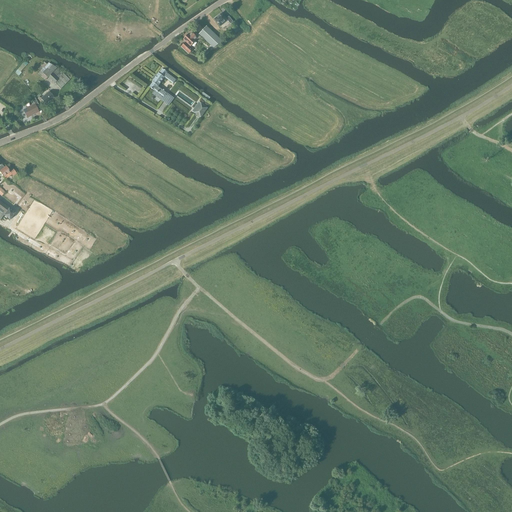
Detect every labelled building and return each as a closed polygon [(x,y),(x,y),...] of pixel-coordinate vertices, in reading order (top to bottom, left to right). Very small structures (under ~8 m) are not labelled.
[(222,13),(215,19),(220,26),(227,20),(230,24),(233,22),(229,16),(226,18),(222,13)] [(223,41),(207,26),(199,34),(214,48),(223,41)] [(191,46),(196,41),(198,39),(202,38),(197,33),(195,35),(191,32),(188,36),(187,36),(184,39),(191,46)] [(190,48),(185,43),(182,46),(181,47),(188,54),(189,53),(192,49),(190,48)] [(40,76),(45,80),(48,77),(48,78),(49,77),(59,87),(61,85),(63,86),(66,82),(69,79),(57,68),(49,63),(47,65),(44,62),(41,66),(43,68),(40,71),(38,74),(40,76)] [(162,68),(149,87),(151,88),(152,89),(154,90),(153,92),(165,101),(170,95),(167,93),(167,92),(158,86),(165,77),(174,83),(177,79),(168,73),(168,72),(165,70),(166,70),(165,70),(162,68)] [(43,97),(41,95),(42,95),(38,91),(34,94),(38,98),(40,103),(43,101),(46,105),(54,98),(49,92),(43,97)] [(23,110),(27,118),(39,112),(37,109),(40,108),(35,98),(32,100),(34,104),(23,110)] [(201,103),(194,113),(201,117),(208,108),(201,103)] [(3,166),(0,168),(0,171),(4,177),(10,173),(10,172),(6,167),(5,168),(3,166)] [(0,219),(0,220),(4,215),(10,220),(15,213),(9,209),(9,208),(0,200),(0,219)]
